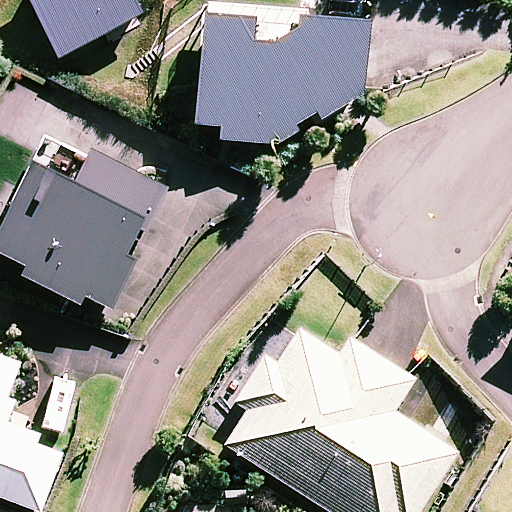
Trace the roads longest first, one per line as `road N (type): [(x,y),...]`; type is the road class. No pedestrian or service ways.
road 1 (residential): [(109,511),(179,318),(309,209),(437,200)]
road 2 (residential): [(511,384),(455,326),(437,200)]
